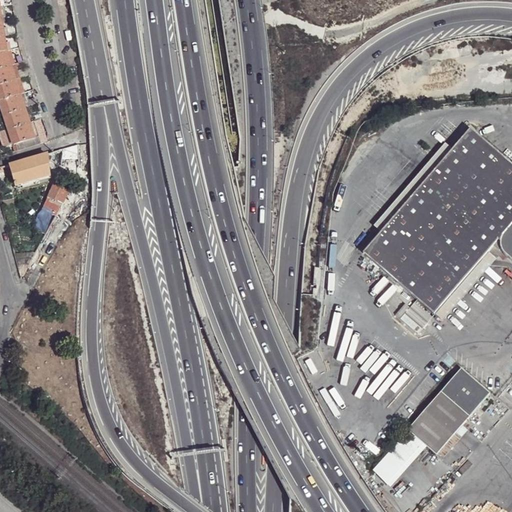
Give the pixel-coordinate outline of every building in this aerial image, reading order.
[(10,49),(6,50),(10,65),(15,63),(10,49)] [(6,50),(0,51),(0,67),(10,65),(6,50)] [(10,65),(14,79),(19,77),(15,63),(10,65)] [(0,83),(14,79),(10,65),(0,67),(0,83)] [(19,93),(24,91),(19,77),(14,79),(19,93)] [(0,99),(19,93),(14,79),(0,83),(0,99)] [(24,107),(29,106),(24,91),(19,93),(24,107)] [(0,104),(3,114),(24,107),(19,93),(0,99),(0,104)] [(28,122),(26,114),(24,107),(3,114),(8,129),(28,122)] [(40,144),(33,121),(28,122),(33,137),(12,144),(14,152),(40,144)] [(33,137),(28,122),(8,129),(12,144),(33,137)] [(406,303),(399,312),(421,331),(423,328),(428,322),(434,313),(487,252),(493,246),(492,245),(493,240),(496,235),(511,215),(511,165),(472,129),(453,149),(381,231),(363,252),(418,299),(411,308),(406,303)] [(373,224),(381,231),(453,149),(446,143),(373,224)] [(48,176),(46,155),(9,165),(15,185),(38,179),(48,176)] [(39,183),(38,179),(15,185),(16,190),(39,183)] [(61,204),(68,192),(55,184),(48,196),(49,197),(61,204)] [(57,211),(61,204),(49,197),(45,204),(57,211)] [(18,200),(22,212),(31,209),(27,198),(18,200)] [(504,236),(511,226),(511,215),(496,235),(493,240),(492,245),(493,246),(494,245),(495,246),(500,240),(502,241),(504,236)] [(502,252),(511,260),(511,226),(504,236),(502,241),(500,240),(495,246),(502,252)] [(497,254),(499,256),(502,252),(495,246),(494,245),(493,246),(494,250),(497,254)] [(496,259),(499,256),(497,254),(494,250),(493,246),(487,252),(496,259)] [(442,321),(496,259),(487,252),(434,313),(442,321)] [(421,331),(399,312),(396,314),(418,334),(421,331)] [(21,356),(18,372),(61,379),(64,363),(21,356)] [(470,415),(491,392),(461,366),(441,390),(470,415)] [(441,390),(407,429),(423,442),(436,454),(438,452),(462,424),(470,415),(441,390)] [(468,429),(462,424),(438,452),(443,457),(468,429)] [(423,442),(407,429),(376,466),(390,478),(423,442)]
